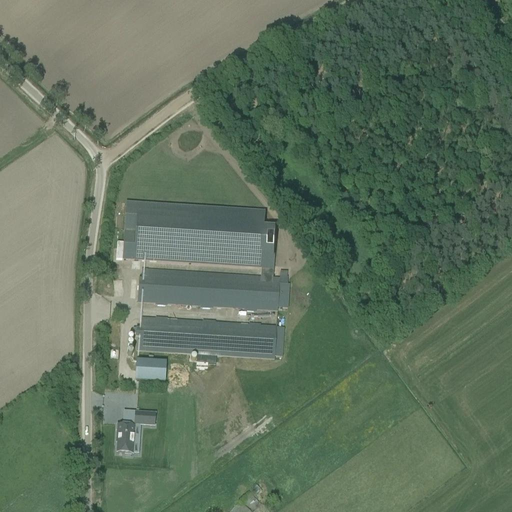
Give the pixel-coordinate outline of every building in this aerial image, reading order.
[(272,278),(275,228),(264,227),(265,213),(125,204),(122,262),(260,270),(260,278),(141,271),(141,274),(141,280),(138,280),(137,304),(152,305),(277,313),(277,310),(287,310),(288,287),(278,286),(279,283),(279,278),(272,278)] [(135,339),(140,339),(139,343),(137,343),(136,352),(196,356),(216,357),(274,361),(274,359),(281,359),(282,329),(141,320),(140,331),(135,330),(135,339)] [(196,356),(196,365),(207,366),(215,366),(216,357),(196,356)] [(164,384),(165,364),(135,362),(134,382),(164,384)] [(154,416),(134,414),(134,426),(153,428),(154,416)] [(116,427),(116,437),(117,437),(116,455),(124,456),(124,457),(130,458),(130,456),(132,456),(133,446),(135,446),(135,437),(133,437),(134,428),(116,427)] [(231,511),(255,511),(261,506),(249,495),(231,511)]
